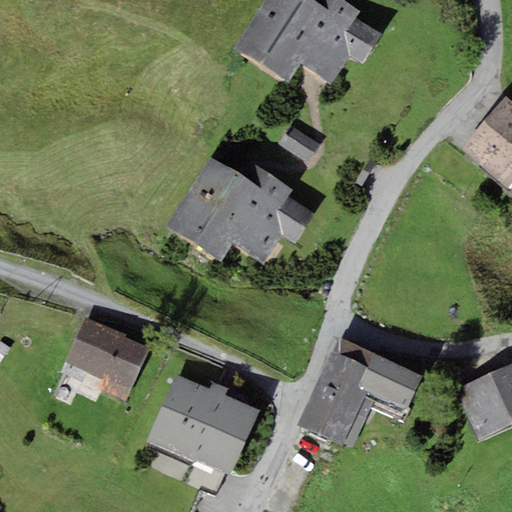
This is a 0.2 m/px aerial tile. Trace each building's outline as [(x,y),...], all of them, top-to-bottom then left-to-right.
[(265,0),(235,48),(289,82),(300,65),(330,84),(349,55),(362,63),(380,35),(353,18),(358,11),(341,0),(265,0)] [(511,183),(511,101),(505,96),(463,148),(508,188),(511,183)] [(320,145),(291,125),(279,142),(308,162),(320,145)] [(245,178),(212,157),(167,227),(221,261),(232,243),(263,263),(282,233),(295,241),(312,214),(286,197),(291,189),(253,166),(245,178)] [(151,348),(84,317),(64,360),(103,378),(98,390),(126,403),(151,348)] [(423,375),(340,338),(334,351),(331,350),(298,425),(351,450),(370,409),(401,423),(407,409),(423,375)] [(0,363),(12,348),(2,341),(0,342),(0,363)] [(511,364),(491,374),(511,421),(511,364)] [(210,389),(177,374),(148,440),(147,443),(195,465),(197,461),(231,476),(260,410),(224,395),(210,389)] [(479,441),(511,425),(511,421),(491,374),(456,390),(479,441)] [(210,389),(224,395),(228,387),(214,381),(210,389)]
